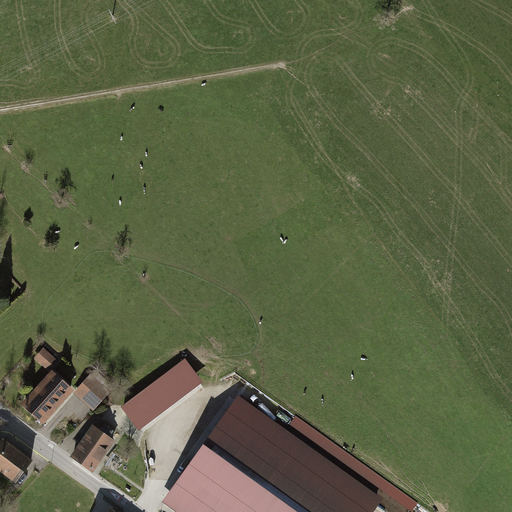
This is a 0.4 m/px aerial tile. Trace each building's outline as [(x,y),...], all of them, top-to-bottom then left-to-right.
[(62,362),(45,349),(35,361),(48,371),(50,369),(53,372),(62,362)] [(121,406),(138,430),(203,381),(185,358),(121,406)] [(52,373),(24,405),(47,426),(76,394),(52,373)] [(96,373),(76,395),(93,411),(113,389),(96,373)] [(235,397),(164,500),(179,511),(373,511),(383,500),(235,397)] [(93,428),(73,458),(94,472),(114,442),(93,428)] [(31,461),(3,440),(0,443),(0,469),(15,482),(31,461)] [(107,465),(116,472),(125,461),(115,454),(107,465)]
